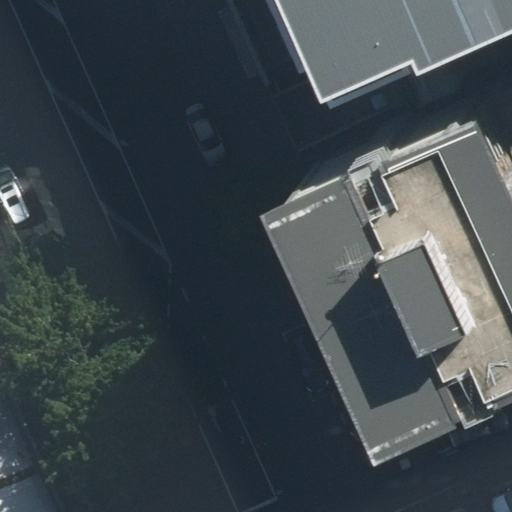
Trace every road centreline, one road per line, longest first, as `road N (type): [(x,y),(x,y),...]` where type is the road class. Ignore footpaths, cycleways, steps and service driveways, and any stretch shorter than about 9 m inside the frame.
road 1 (tertiary): [(37,0),(123,195),(218,257),(339,511)]
road 2 (residential): [(391,511),(511,457)]
